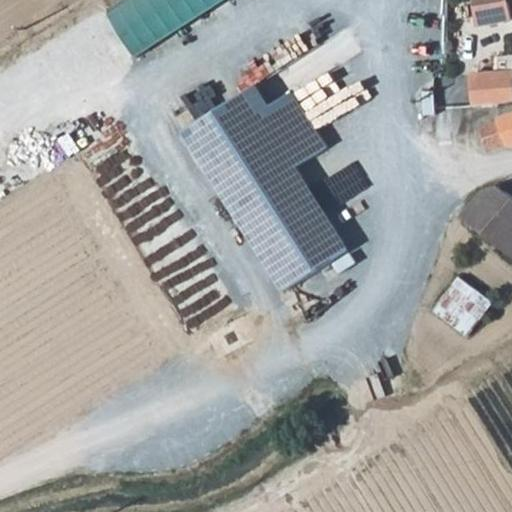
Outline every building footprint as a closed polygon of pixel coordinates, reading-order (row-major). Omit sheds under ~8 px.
[(511,0),(480,0),(485,28),(511,23),(511,0)] [(498,109),(511,107),(511,62),(497,64),(498,81),(496,81),(498,109)] [(262,82),(189,128),(291,289),(354,248),(303,166),(334,146),(299,90),(276,105),(262,82)] [(511,151),(511,150),(511,117),(501,122),(511,151)] [(468,219),(511,253),(511,195),(503,188),(489,192),(468,219)] [(477,335),(499,298),(462,276),(440,313),(477,335)]
